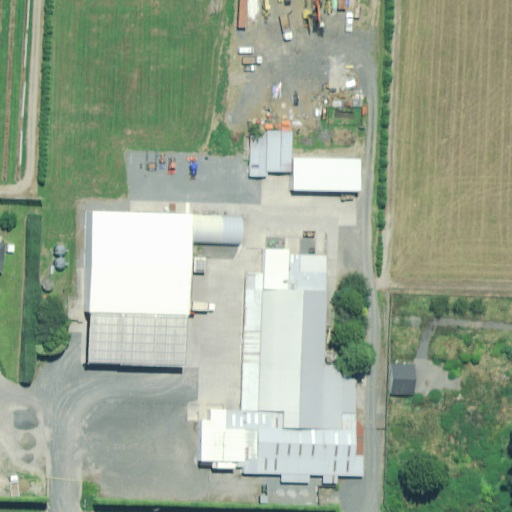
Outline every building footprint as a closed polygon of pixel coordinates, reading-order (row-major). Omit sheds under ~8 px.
[(292,161),(293,135),(252,134),(251,178),(266,179),(267,173),(291,174),(292,161)] [(291,174),(291,192),(359,194),(360,163),(292,161),(291,174)] [(188,212),(91,208),(85,365),(183,369),(188,212)] [(247,213),(193,211),(192,244),(245,246),(247,213)] [(17,228),(2,228),(2,237),(17,237),(17,228)] [(214,461),(214,469),(238,470),(238,462),(244,462),(247,462),(246,473),(284,474),(284,482),(314,483),(314,475),(326,475),(326,483),(340,484),(340,475),(365,476),(366,457),(358,457),(361,366),(326,366),(328,255),(292,254),(292,248),(265,248),(265,273),(248,272),(245,411),(211,410),(210,421),(203,421),(202,461),(214,461)] [(474,339),(465,340),(465,359),(480,359),(480,348),(474,348),(474,339)] [(417,365),(395,364),(393,395),(415,396),(417,365)] [(483,459),(495,460),(497,431),(504,431),(505,415),(497,414),(499,386),(477,385),(468,384),(467,392),(460,391),(459,405),(450,404),(450,416),(448,415),(447,427),(450,427),(449,439),(447,439),(446,452),(483,454),(483,459)]
